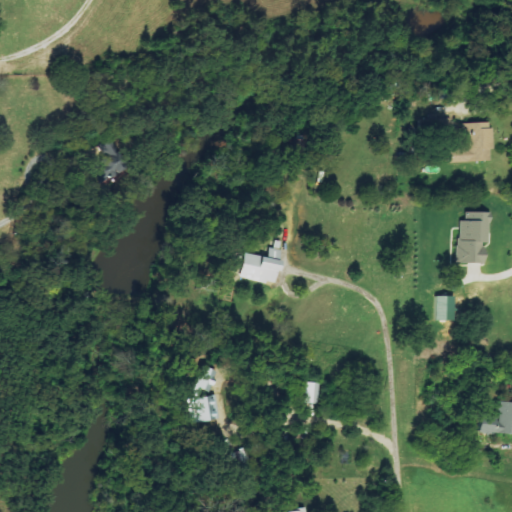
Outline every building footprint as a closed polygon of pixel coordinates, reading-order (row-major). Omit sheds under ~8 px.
[(460,124),(461,148),(449,148),(449,163),(492,161),(491,123),(460,124)] [(119,165),(113,138),(95,143),(102,169),(119,165)] [(487,213),(465,212),(464,222),(457,221),(456,263),(485,264),(487,213)] [(244,253),(239,277),(276,284),(282,250),(268,247),(266,257),(244,253)] [(433,296),(433,320),(453,320),(453,296),(433,296)] [(195,385),(207,391),(216,371),(204,366),(195,385)] [(317,403),(318,382),(305,382),(304,403),(317,403)] [(218,419),(215,395),(194,398),(197,422),(218,419)] [(511,401),(499,401),(498,424),(480,423),(479,432),(511,434),(511,401)]
